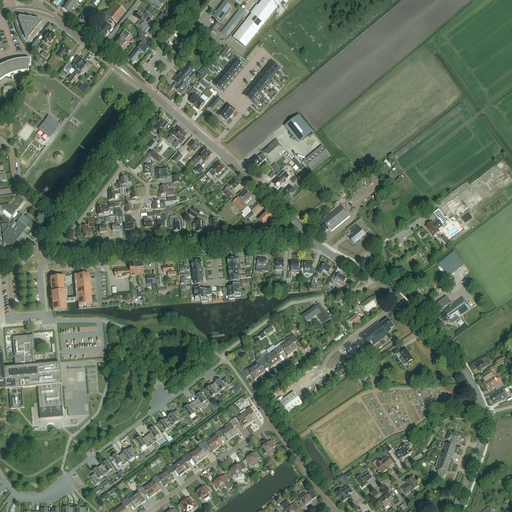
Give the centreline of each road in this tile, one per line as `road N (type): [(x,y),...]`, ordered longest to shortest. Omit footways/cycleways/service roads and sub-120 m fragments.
road 1 (secondary): [(456,511),(483,426),(472,383),(375,279),(303,232)]
road 2 (residential): [(0,475),(14,495),(40,496),(220,363)]
road 3 (residential): [(148,511),(270,424)]
road 4 (residential): [(212,148),(245,107),(228,93),(261,53)]
road 5 (secondary): [(303,232),(212,148)]
